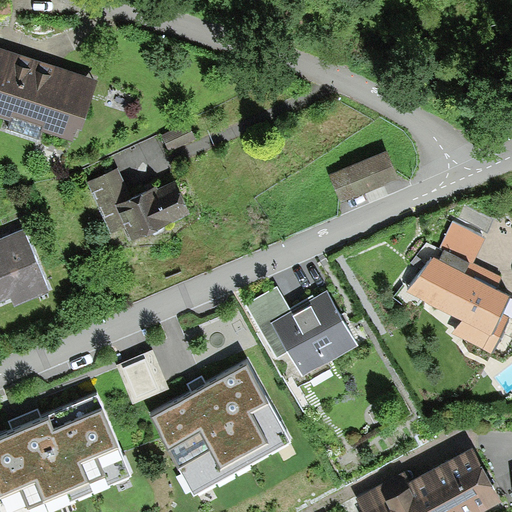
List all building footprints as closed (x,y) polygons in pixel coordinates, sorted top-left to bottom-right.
[(11,0),(0,0),(0,10),(12,10),(11,0)] [(97,81),(0,49),(0,118),(9,121),(6,129),(38,140),(41,130),(72,140),(77,128),(81,129),(97,81)] [(176,149),(200,135),(193,123),(169,137),(176,149)] [(386,148),(329,173),(340,195),(396,170),(386,148)] [(123,168),(97,182),(128,242),(194,208),(176,173),(137,194),(123,168)] [(485,238),(454,222),(436,257),(408,293),(461,319),(452,334),(492,353),(511,317),(501,312),(509,296),(497,289),(503,276),(473,260),(485,238)] [(23,230),(0,239),(0,301),(12,297),(15,306),(49,292),(23,230)] [(273,321),(292,311),(279,288),(250,304),(278,355),(289,349),(273,321)] [(292,311),(273,321),(289,349),(304,373),(356,344),(325,292),(292,311)] [(153,350),(118,365),(134,403),(169,389),(153,350)] [(196,388),(152,412),(194,488),(289,436),(247,360),(196,388)] [(12,429),(0,434),(0,511),(46,511),(131,476),(96,394),(41,417),(12,429)] [(9,421),(12,429),(41,417),(38,409),(9,421)] [(482,511),(502,501),(473,449),(410,482),(404,472),(357,499),(364,511),(482,511)]
